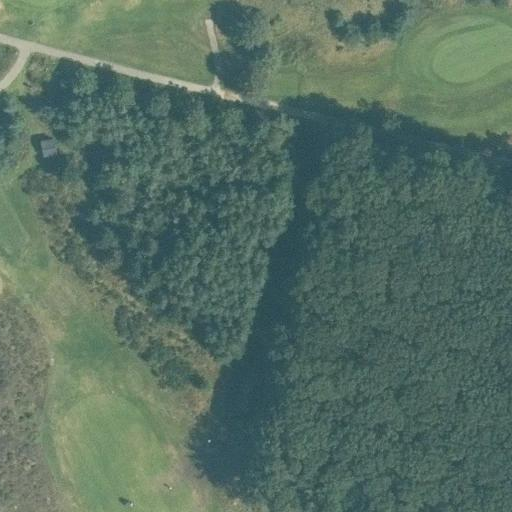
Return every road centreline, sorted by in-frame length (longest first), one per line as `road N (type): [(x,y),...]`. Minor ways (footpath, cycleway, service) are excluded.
road 1 (track): [(511,165),(214,92)]
road 2 (track): [(214,92),(0,38)]
